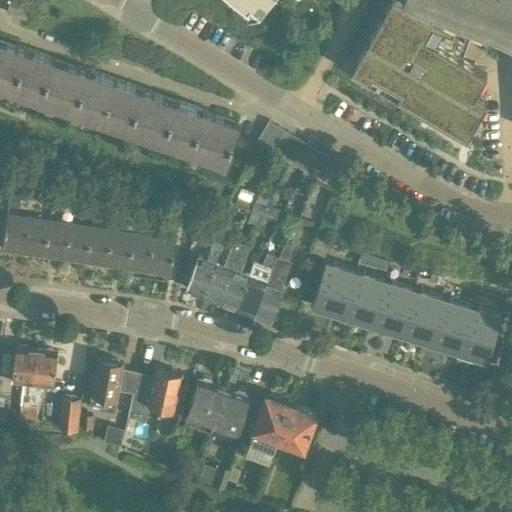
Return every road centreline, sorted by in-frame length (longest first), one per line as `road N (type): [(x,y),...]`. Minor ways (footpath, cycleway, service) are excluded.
road 1 (residential): [(511,426),(198,325),(0,298)]
road 2 (residential): [(511,214),(461,204),(116,0)]
